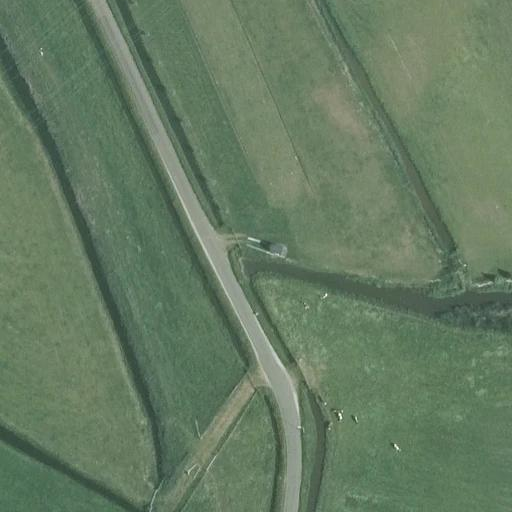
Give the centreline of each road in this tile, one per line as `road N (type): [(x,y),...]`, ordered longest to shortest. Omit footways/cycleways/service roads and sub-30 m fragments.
road 1 (unclassified): [(291,511),(296,466),(281,386),(101,0)]
road 2 (track): [(160,511),(267,365)]
